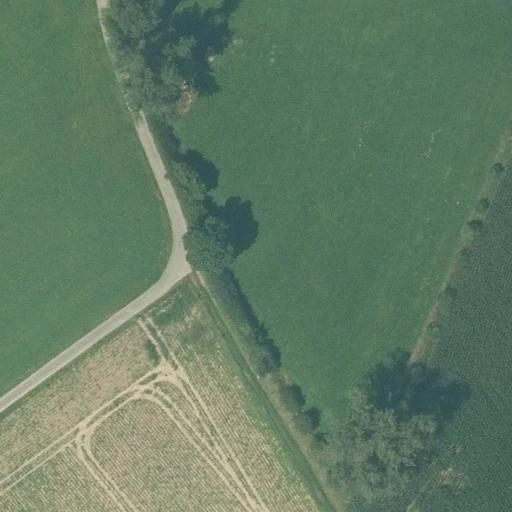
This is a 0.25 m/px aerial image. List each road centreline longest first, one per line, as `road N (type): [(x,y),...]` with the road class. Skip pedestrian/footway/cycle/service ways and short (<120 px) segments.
road 1 (unclassified): [(0,406),(162,286),(188,244),(107,29),(105,0)]
road 2 (track): [(188,244),(220,316),(340,511)]
